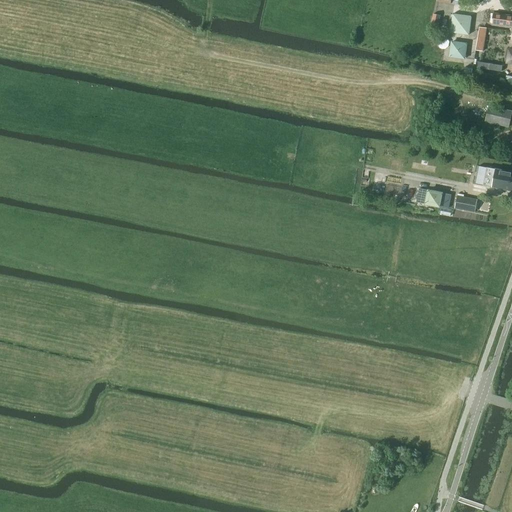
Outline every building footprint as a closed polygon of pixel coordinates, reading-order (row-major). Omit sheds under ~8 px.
[(437,30),(440,16),(434,14),(431,28),(437,30)] [(452,14),(450,32),(468,35),(471,16),(452,14)] [(511,15),(493,14),(492,24),(511,26),(510,32),(511,32),(511,15)] [(478,37),(475,50),(476,50),(483,51),(485,38),(478,37)] [(451,41),(448,57),(465,59),(467,43),(451,41)] [(508,127),(511,111),(489,106),(485,122),(508,127)] [(478,166),(475,183),(483,185),(511,190),(511,172),(486,167),(478,166)] [(419,188),(416,202),(439,207),(442,193),(419,188)] [(474,212),(476,200),(457,197),(455,209),(474,212)]
